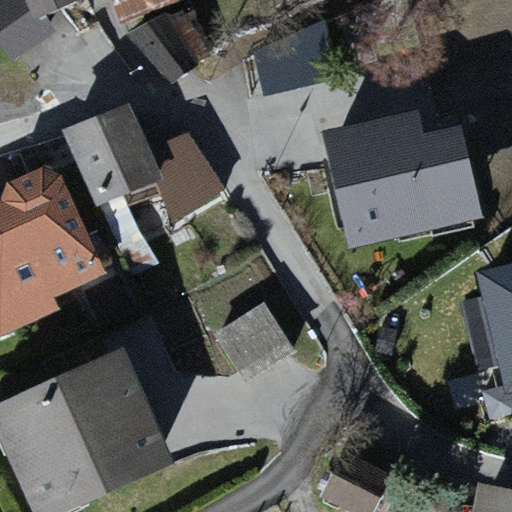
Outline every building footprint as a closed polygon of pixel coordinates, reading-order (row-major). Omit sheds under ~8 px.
[(0,0),(0,7),(16,36),(77,0),(0,0)] [(184,0),(114,0),(125,24),(184,0)] [(65,145),(96,206),(169,169),(138,108),(65,145)] [(418,109),(323,128),(348,250),(443,231),(418,109)] [(0,332),(56,309),(54,291),(107,269),(62,162),(36,173),(30,160),(0,172),(0,332)] [(511,247),(482,254),(511,391),(511,247)] [(297,355),(266,298),(212,327),(243,384),(297,355)] [(129,345),(0,401),(0,425),(38,511),(66,511),(181,462),(129,345)] [(380,511),(400,467),(343,464),(328,497),(361,511),(380,511)] [(511,511),(511,491),(478,485),(472,511),(511,511)]
